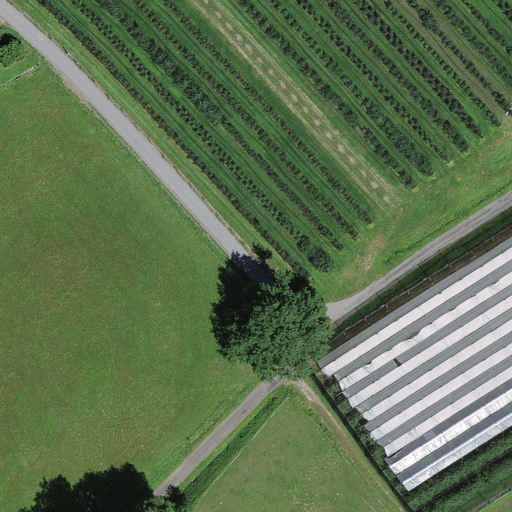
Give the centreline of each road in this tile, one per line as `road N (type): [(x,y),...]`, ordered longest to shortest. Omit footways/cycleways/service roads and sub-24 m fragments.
road 1 (track): [(0,0),(315,336)]
road 2 (track): [(141,511),(315,336)]
road 3 (track): [(315,336),(511,197)]
